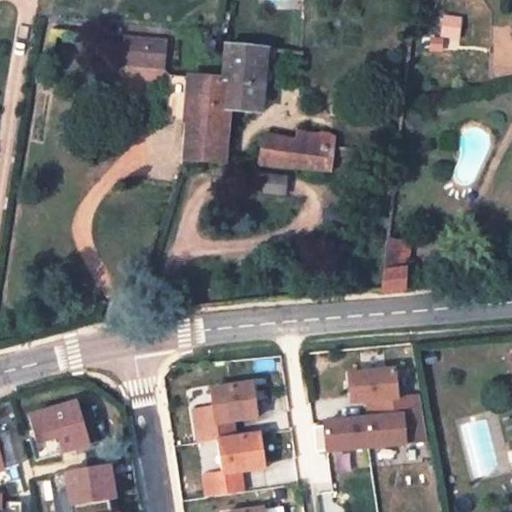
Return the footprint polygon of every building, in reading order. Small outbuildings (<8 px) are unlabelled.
[(453,33),(455,20),(440,18),(439,31),(453,33)] [(452,39),(453,33),(439,31),(438,36),(452,39)] [(436,48),(437,42),(428,40),(427,47),(436,48)] [(145,69),(147,44),(124,43),(122,68),(145,69)] [(164,70),(165,45),(147,44),(145,69),(164,70)] [(267,50),(226,47),(226,49),(223,82),(231,83),(229,111),(262,114),(266,60),(273,61),(274,51),(267,50)] [(231,83),(223,82),(170,77),(167,105),(173,106),(172,122),(187,123),(184,161),(224,164),(229,111),(231,83)] [(338,106),(339,97),(330,97),(329,106),(338,106)] [(337,116),(338,106),(329,106),(328,116),(337,116)] [(298,130),(295,141),(334,147),(335,138),(332,135),(330,133),(328,133),(324,133),(318,133),(298,130)] [(334,147),(295,141),(265,135),(259,166),(331,173),(334,147)] [(263,191),(286,194),(288,176),(265,174),(263,191)] [(410,244),(387,241),(383,272),(406,269),(410,244)] [(381,294),(406,291),(407,286),(408,269),(406,269),(383,272),(381,289),(381,294)] [(395,370),(349,374),(352,404),(369,402),(370,418),(423,413),(421,396),(398,398),(395,370)] [(194,409),(199,443),(218,440),(235,438),(233,421),(257,418),(252,384),(211,390),(214,406),(194,409)] [(79,400),(27,416),(39,460),(102,439),(90,407),(83,410),(79,400)] [(370,418),(325,422),(328,452),(428,442),(423,413),(370,418)] [(3,423),(0,424),(0,471),(18,466),(3,423)] [(203,477),(206,497),(243,492),(240,472),(264,468),(259,434),(235,438),(218,440),(223,474),(203,477)] [(104,465),(47,477),(53,511),(109,511),(107,500),(112,499),(104,465)]
